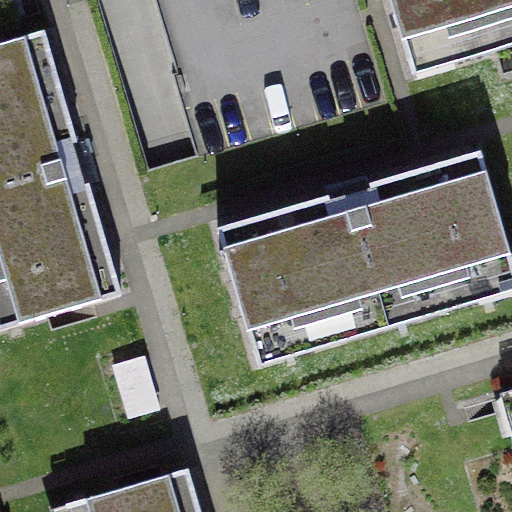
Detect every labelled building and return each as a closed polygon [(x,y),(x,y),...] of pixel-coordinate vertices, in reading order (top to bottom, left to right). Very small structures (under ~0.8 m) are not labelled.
[(511,0),(384,0),(403,64),(511,31),(511,0)] [(72,146),(39,35),(0,46),(0,332),(116,298),(84,188),(79,190),(66,147),(72,146)] [(511,278),(476,156),(366,189),(367,194),(324,206),(323,201),(213,234),(248,355),(511,278)] [(130,418),(160,408),(143,355),(113,365),(130,418)] [(194,511),(183,473),(62,508),(62,511),(194,511)]
